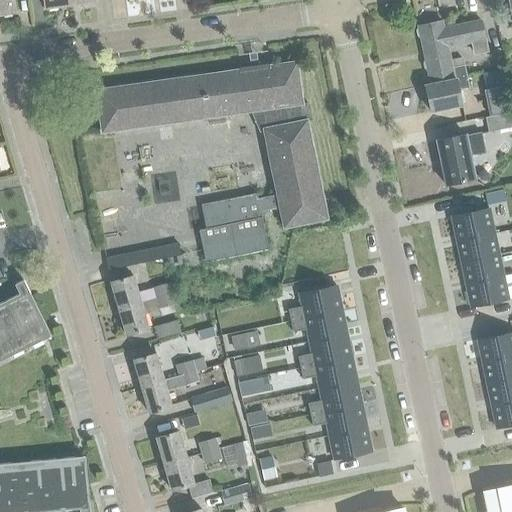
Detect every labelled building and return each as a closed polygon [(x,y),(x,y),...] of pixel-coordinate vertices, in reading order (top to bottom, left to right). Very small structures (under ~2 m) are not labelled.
[(0,0),(0,15),(15,13),(12,0),(0,0)] [(70,5),(68,0),(43,0),(44,9),(70,5)] [(420,27),(431,86),(467,79),(465,67),(452,69),(448,49),(473,44),(475,56),(488,53),(482,22),(444,30),(443,23),(420,27)] [(302,59),(95,87),(101,132),(263,110),(265,123),(264,123),(273,192),(202,202),(205,228),(201,229),(205,260),(268,251),(263,209),(280,207),(282,226),(324,220),(302,59)] [(431,86),(426,87),(431,113),(462,107),(459,92),(470,90),(467,79),(431,86)] [(511,97),(510,87),(484,92),(490,118),(511,113),(511,97)] [(511,113),(490,118),(487,119),(490,132),(511,127),(511,113)] [(486,155),(481,133),(436,142),(445,185),(475,179),(471,158),(486,155)] [(488,209),(451,217),(456,241),(493,233),(488,209)] [(461,262),(498,254),(493,233),(456,241),(461,262)] [(167,257),(169,265),(184,262),(179,241),(106,257),(111,277),(136,272),(134,265),(167,257)] [(465,283),(502,275),(498,254),(461,262),(465,283)] [(502,275),(465,283),(470,307),(507,299),(502,275)] [(110,283),(118,309),(140,303),(133,276),(110,283)] [(43,511),(78,509),(78,511),(88,511),(84,456),(0,464),(0,360),(49,335),(22,280),(13,284),(17,292),(0,300),(0,511),(43,511)] [(153,288),(156,298),(172,293),(169,283),(153,288)] [(286,310),(289,321),(340,310),(335,287),(298,295),(300,307),(286,310)] [(175,303),(172,293),(156,298),(159,308),(175,303)] [(118,309),(126,335),(148,329),(140,303),(118,309)] [(345,334),(340,310),(289,321),(291,333),(305,330),(308,342),(345,334)] [(158,337),(180,330),(177,320),(155,327),(158,337)] [(511,333),(477,341),(482,362),(511,355),(511,333)] [(350,357),(345,334),(308,342),(311,354),(297,357),(299,368),(350,357)] [(232,338),(235,350),(247,347),(244,335),(232,338)] [(141,387),(163,380),(155,354),(133,360),(141,387)] [(511,355),(482,362),(486,383),(511,377),(511,355)] [(316,376),(318,389),(355,380),(350,357),(299,368),(301,380),(316,376)] [(248,374),(245,359),(233,361),(236,377),(248,374)] [(192,361),(176,366),(178,376),(195,371),(192,361)] [(195,371),(178,376),(181,386),(197,381),(195,371)] [(163,380),(141,387),(148,413),(171,406),(166,390),(181,386),(178,376),(163,380)] [(491,404),(511,399),(511,377),(486,383),(491,404)] [(360,404),(355,380),(318,389),(321,401),(307,404),(309,415),(360,404)] [(249,381),(238,384),(240,398),(256,394),(253,381),(249,381)] [(194,413),(231,401),(227,388),(190,399),(194,413)] [(511,423),(511,399),(491,404),(496,427),(511,423)] [(309,415),(312,426),(326,423),(328,435),(365,427),(360,404),(309,415)] [(248,426),(259,424),(257,412),(245,414),(248,426)] [(181,420),(184,430),(199,426),(196,416),(181,420)] [(263,438),(261,426),(250,428),(252,440),(263,438)] [(328,435),(333,459),(371,451),(365,427),(328,435)] [(186,458),(178,432),(156,439),(164,465),(186,458)] [(217,449),(215,439),(198,444),(201,454),(217,449)] [(244,442),(223,445),(225,467),(246,464),(244,442)] [(217,449),(201,454),(204,464),(220,459),(217,449)] [(271,456),(258,459),(263,481),(276,478),(271,456)] [(171,491),(194,484),(186,458),(164,465),(171,491)] [(219,492),(223,506),(223,507),(251,499),(247,484),(219,492)] [(511,511),(511,486),(484,493),(487,511),(484,511),(511,511)]
